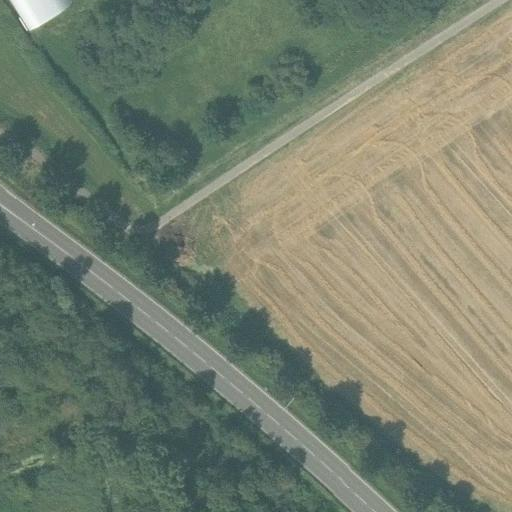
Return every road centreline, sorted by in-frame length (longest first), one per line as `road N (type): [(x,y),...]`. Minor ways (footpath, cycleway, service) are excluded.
road 1 (track): [(0,141),(130,234),(156,228),(502,0)]
road 2 (primary): [(385,511),(0,198)]
